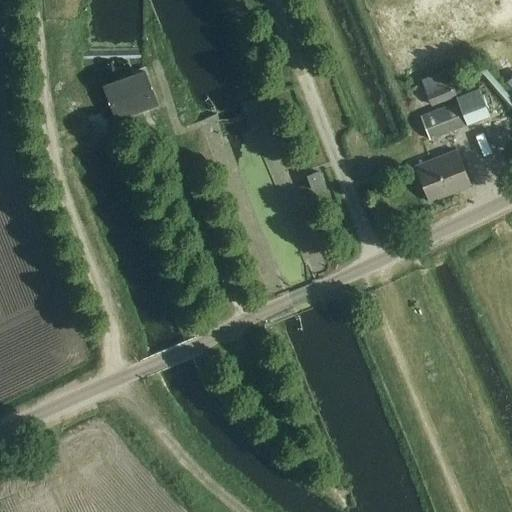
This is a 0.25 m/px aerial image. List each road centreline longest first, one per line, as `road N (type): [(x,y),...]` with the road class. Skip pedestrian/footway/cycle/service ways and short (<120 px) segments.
road 1 (unclassified): [(0,431),(376,261)]
road 2 (track): [(122,379),(61,184),(48,114),(44,0)]
road 3 (unclassified): [(303,77),(376,261)]
road 4 (unclassified): [(376,261),(511,196)]
